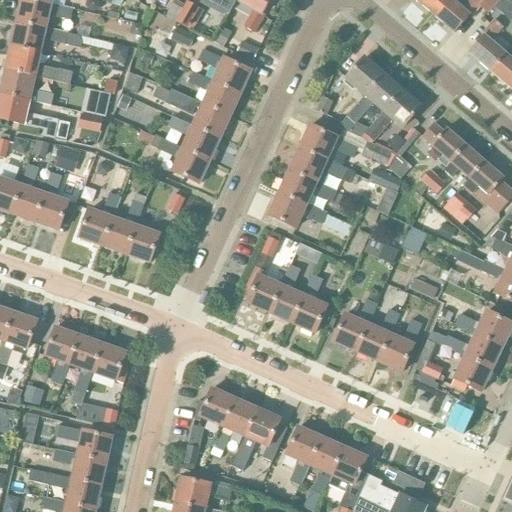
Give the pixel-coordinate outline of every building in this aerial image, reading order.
[(51,6),(26,0),(21,0),(16,23),(45,30),(49,12),(54,13),(53,18),(71,22),(73,11),(51,6)] [(201,0),(200,3),(210,9),(214,0),(232,0),(236,2),(237,0),(201,0)] [(270,0),(237,0),(236,2),(254,12),(245,28),(254,34),(264,16),(263,15),(270,0)] [(414,0),(433,15),(445,0),(414,0)] [(498,0),(470,0),(462,10),(450,0),(445,0),(433,15),(454,34),(469,17),(471,18),(480,7),(488,13),(498,0)] [(511,4),(507,0),(500,0),(493,8),(511,23),(511,4)] [(174,1),(165,18),(175,23),(184,7),(174,1)] [(186,3),(184,7),(175,23),(188,30),(199,10),(186,3)] [(125,12),(124,19),(136,22),(137,15),(125,12)] [(469,54),(491,73),(506,55),(491,42),(504,28),(495,20),(482,35),(484,37),(469,54)] [(16,23),(11,47),(40,54),(44,36),(48,37),(47,42),(65,46),(68,35),(45,30),(16,23)] [(132,24),(129,35),(141,38),(143,27),(132,24)] [(196,37),(176,28),(170,40),(191,49),(196,37)] [(222,28),(213,44),(223,50),(232,34),(222,28)] [(241,44),(236,55),(253,62),(258,51),(241,44)] [(112,52),(110,61),(125,64),(129,49),(113,45),(112,52)] [(37,66),(40,54),(11,47),(5,71),(35,78),(35,79),(70,87),(73,73),(59,70),(59,71),(37,66)] [(205,78),(204,79),(241,95),(251,73),(223,60),(223,61),(202,51),(197,61),(219,71),(214,82),(205,78)] [(144,54),(141,62),(151,66),(154,58),(144,54)] [(511,60),(506,55),(491,73),(511,91),(511,60)] [(346,81),(361,94),(364,97),(383,75),(364,59),(346,81)] [(5,71),(0,94),(0,95),(29,102),(51,107),(54,98),(35,93),(35,96),(31,95),(35,79),(35,78),(5,71)] [(129,74),(124,90),(138,95),(144,79),(129,74)] [(230,118),(241,95),(204,79),(192,74),(187,84),(208,94),(203,105),(202,105),(230,118)] [(347,118),(351,122),(354,125),(355,123),(356,124),(374,105),(383,113),(402,92),(383,75),(364,97),(365,98),(347,118)] [(107,80),(104,94),(115,97),(119,83),(107,80)] [(220,140),(230,118),(202,105),(203,105),(172,91),(165,105),(196,119),(192,128),(220,140)] [(421,108),(402,92),(383,113),(362,139),(370,143),(372,140),(373,141),(391,120),(402,129),(421,108)] [(88,93),(84,112),(104,117),(108,97),(88,93)] [(42,137),(55,139),(54,141),(75,145),(77,132),(70,131),(71,127),(58,124),(59,121),(27,114),(29,102),(0,95),(0,120),(24,126),(44,130),(42,137)] [(123,96),(117,109),(126,113),(132,101),(123,96)] [(316,112),(326,117),(333,103),(323,99),(316,112)] [(99,134),(102,120),(83,116),(80,129),(99,134)] [(210,163),(220,140),(192,128),(192,129),(171,120),(167,129),(187,138),(183,149),(182,150),(210,163)] [(360,123),(352,133),(360,140),(368,130),(360,123)] [(430,146),(442,157),(438,162),(446,169),(450,164),(465,146),(446,130),(443,133),(434,125),(422,138),(431,145),(430,146)] [(310,127),(299,149),(328,162),(333,151),(353,160),(358,150),(337,140),(337,139),(328,135),(310,127)] [(396,135),(386,146),(396,154),(405,143),(396,135)] [(172,173),(181,177),(199,185),(210,163),(182,150),(183,149),(155,136),(150,148),(157,151),(177,160),(172,173)] [(0,140),(0,158),(6,160),(9,143),(0,140)] [(37,141),(32,155),(45,159),(50,145),(37,141)] [(392,154),(368,143),(362,155),(386,167),(392,154)] [(465,146),(450,164),(459,172),(462,174),(469,180),(470,180),(485,163),(465,146)] [(62,148),(54,168),(73,175),(81,154),(62,148)] [(322,174),(343,183),(350,186),(355,174),(328,162),(299,149),(289,172),(317,185),(322,174)] [(400,158),(388,170),(400,180),(411,168),(400,158)] [(470,180),(469,180),(463,187),(473,196),(479,189),(487,195),(482,201),(498,215),(511,199),(511,192),(501,183),(504,180),(485,163),(470,180)] [(99,164),(96,175),(101,177),(108,175),(110,168),(99,164)] [(11,216),(34,224),(52,175),(51,174),(43,196),(30,192),(38,170),(29,166),(21,187),(11,216)] [(306,207),(312,195),(314,191),(318,192),(316,197),(332,205),(337,194),(317,185),(289,172),(279,195),(306,207)] [(430,189),(438,178),(430,172),(421,182),(430,189)] [(58,232),(65,213),(68,205),(53,200),(61,178),(52,175),(34,224),(58,232)] [(388,176),(383,188),(395,193),(400,181),(388,176)] [(438,178),(430,189),(437,195),(437,196),(442,191),(446,186),(447,185),(438,178)] [(0,211),(11,216),(21,187),(0,179),(0,211)] [(385,190),(380,202),(391,207),(396,195),(385,190)] [(104,211),(115,215),(120,199),(109,195),(104,211)] [(136,195),(133,204),(128,219),(138,223),(143,208),(146,199),(136,195)] [(167,211),(178,216),(185,200),(175,195),(167,211)] [(306,207),(279,195),(268,217),(286,225),(296,231),(301,218),(304,213),(308,214),(305,220),(322,227),(327,217),(306,208),(306,207)] [(477,212),(467,204),(458,214),(468,222),(477,212)] [(79,240),(102,248),(112,220),(88,212),(79,240)] [(102,248),(126,256),(136,228),(126,225),(112,220),(102,248)] [(443,225),(437,236),(450,242),(455,231),(443,225)] [(136,228),(126,256),(149,264),(154,250),(162,253),(166,239),(148,232),(136,228)] [(511,247),(496,240),(492,238),(484,247),(511,260),(505,272),(511,275),(511,247)] [(246,305),(269,315),(281,287),(260,278),(270,258),(271,259),(278,244),(268,239),(255,269),(246,288),(252,291),(246,305)] [(459,251),(455,261),(480,272),(484,263),(459,251)] [(269,315),(292,325),(304,298),(292,292),(301,272),(308,257),(297,252),(290,268),(291,268),(282,288),(281,287),(269,315)] [(511,303),(511,275),(505,272),(485,263),(481,273),(500,282),(494,295),(511,303)] [(444,271),(440,280),(446,283),(450,274),(444,271)] [(304,298),(292,325),(314,335),(323,317),(327,308),(315,302),(324,282),(314,278),(304,298)] [(413,285),(411,291),(434,301),(434,298),(436,295),(438,290),(416,280),(413,285)] [(333,343),(355,353),(377,306),(367,302),(358,322),(345,316),(333,343)] [(378,364),(390,337),(399,316),(389,312),(380,332),(368,327),(377,307),(377,306),(355,353),(378,364)] [(13,314),(0,309),(0,342),(3,343),(13,314)] [(454,315),(442,310),(439,319),(450,324),(454,315)] [(455,326),(503,348),(511,328),(511,325),(486,313),(480,326),(459,316),(455,326)] [(37,322),(13,314),(3,343),(0,351),(0,365),(6,367),(12,350),(7,348),(8,345),(26,351),(37,322)] [(402,342),(390,337),(378,364),(401,374),(413,347),(412,347),(421,326),(412,321),(402,342)] [(464,358),(492,371),(503,348),(455,326),(475,336),(469,348),(449,338),(448,339),(437,334),(437,335),(432,333),(428,341),(436,345),(464,358)] [(51,383),(61,387),(79,337),(55,329),(45,358),(62,364),(61,367),(57,366),(51,383)] [(102,346),(79,337),(61,387),(62,387),(69,367),(85,372),(84,376),(81,375),(75,392),(71,403),(82,407),(87,394),(85,393),(92,374),(102,346)] [(436,345),(428,341),(415,371),(421,373),(437,380),(442,369),(429,363),(436,345)] [(92,374),(124,385),(128,371),(121,368),(126,354),(102,346),(92,374)] [(464,358),(459,368),(451,387),(465,393),(467,387),(481,393),(492,371),(464,358)] [(27,387),(22,402),(39,408),(44,392),(27,387)] [(222,428),(235,400),(212,390),(205,404),(198,403),(194,421),(200,422),(201,419),(222,428)] [(257,411),(235,400),(222,428),(219,435),(215,443),(212,449),(213,449),(210,456),(221,460),(224,452),(223,451),(230,436),(226,435),(228,430),(244,437),(235,459),(257,411)] [(107,410),(103,427),(114,429),(118,413),(107,410)] [(280,421),(257,411),(235,459),(244,463),(252,446),(248,445),(250,440),(267,448),(262,459),(272,463),(283,438),(274,434),(280,421)] [(77,457),(107,463),(112,439),(83,432),(82,433),(60,428),(58,439),(80,443),(77,456),(77,457)] [(309,466),(321,439),(298,429),(286,456),(303,464),(301,468),(296,465),(289,482),(300,487),(309,467),(309,466)] [(23,430),(19,444),(32,446),(36,433),(23,430)] [(213,432),(209,441),(215,443),(219,435),(213,432)] [(344,449),(321,439),(309,466),(309,467),(325,474),(323,478),(320,476),(308,502),(318,506),(331,476),(331,477),(344,449)] [(20,445),(17,457),(30,459),(32,448),(20,445)] [(188,448),(184,464),(195,466),(198,450),(188,448)] [(354,511),(360,499),(370,477),(360,473),(366,459),(344,449),(331,477),(349,485),(339,508),(342,510),(341,511),(354,511)] [(101,487),(107,463),(77,457),(77,456),(55,451),(53,463),(75,467),(72,480),(72,481),(101,487)] [(44,500),(96,511),(101,487),(72,481),(72,480),(30,471),(28,482),(69,491),(67,504),(45,499),(44,500)] [(382,483),(370,477),(360,499),(388,511),(424,511),(426,508),(380,487),(382,483)] [(409,478),(403,490),(419,498),(425,486),(409,478)] [(181,480),(175,504),(204,510),(208,492),(213,493),(212,499),(229,503),(231,492),(210,487),(210,486),(181,480)] [(6,496),(2,511),(15,511),(19,499),(6,496)] [(388,511),(360,499),(354,511),(388,511)] [(95,511),(96,511),(44,500),(42,510),(50,511),(95,511)]
